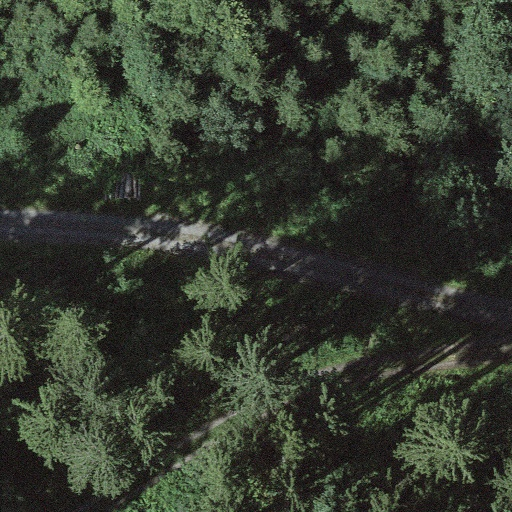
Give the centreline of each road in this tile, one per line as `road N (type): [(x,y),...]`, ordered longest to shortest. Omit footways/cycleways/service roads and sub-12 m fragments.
road 1 (track): [(511,326),(469,332),(420,311),(90,232),(0,244)]
road 2 (track): [(469,332),(286,357),(60,511)]
